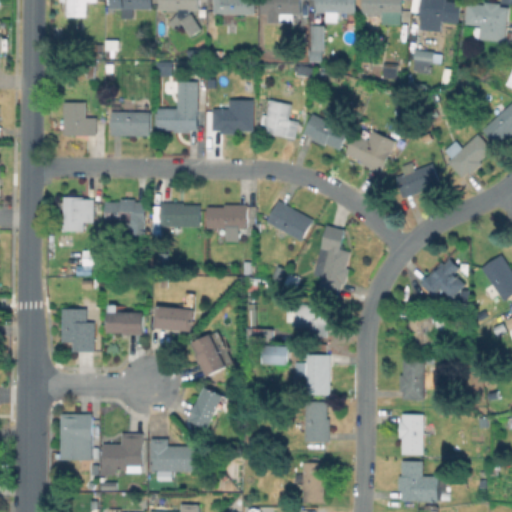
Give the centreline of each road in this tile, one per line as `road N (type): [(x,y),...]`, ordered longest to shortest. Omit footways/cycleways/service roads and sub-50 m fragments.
road 1 (residential): [(28,166),(269,171),(346,200),(405,250)]
road 2 (residential): [(363,511),(369,342),(390,267),(422,235),(505,194)]
road 3 (residential): [(27,272),(30,0)]
road 4 (residential): [(24,511),(27,272)]
road 5 (residential): [(27,382),(154,384)]
